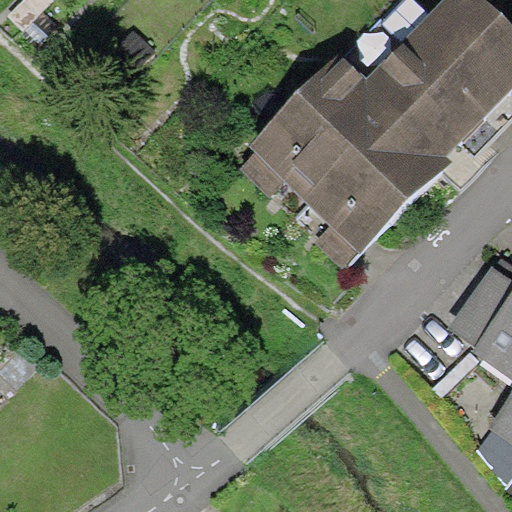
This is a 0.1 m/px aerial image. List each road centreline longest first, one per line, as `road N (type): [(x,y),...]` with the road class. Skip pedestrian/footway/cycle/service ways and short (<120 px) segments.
road 1 (residential): [(511,183),(352,342),(195,477)]
road 2 (residential): [(195,477),(132,399),(0,276)]
